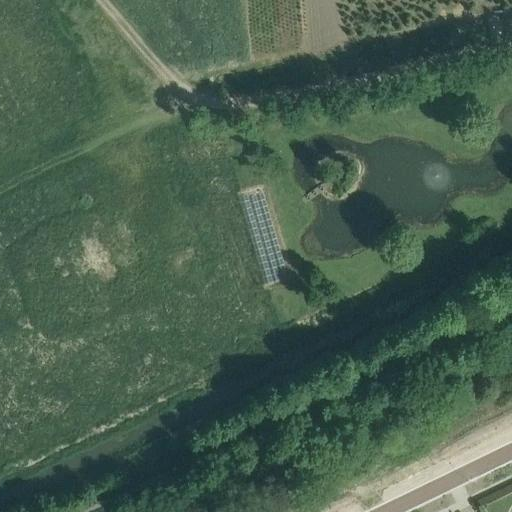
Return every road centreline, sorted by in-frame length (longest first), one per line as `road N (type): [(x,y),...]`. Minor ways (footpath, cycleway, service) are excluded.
road 1 (track): [(102,0),(176,86),(211,105),(256,107),(511,44)]
road 2 (residential): [(388,511),(511,452)]
